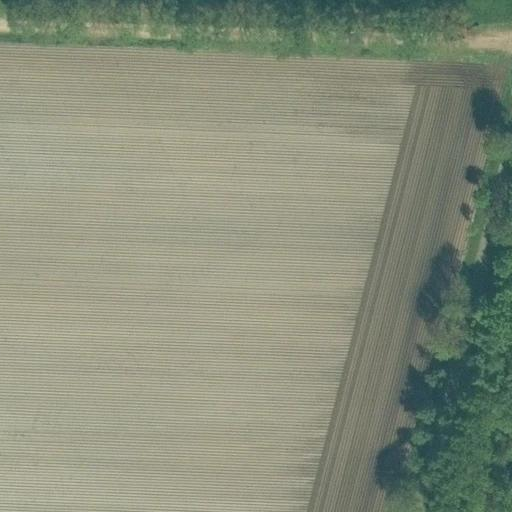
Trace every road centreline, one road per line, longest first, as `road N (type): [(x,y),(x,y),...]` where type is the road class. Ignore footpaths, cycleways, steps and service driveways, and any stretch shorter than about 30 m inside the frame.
road 1 (track): [(511,43),(0,22)]
road 2 (unclassified): [(417,511),(511,147)]
